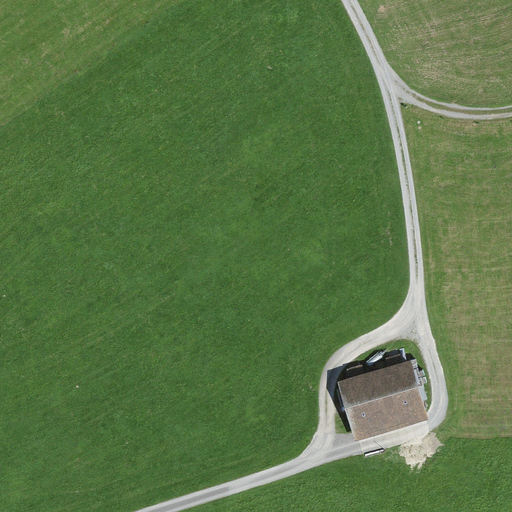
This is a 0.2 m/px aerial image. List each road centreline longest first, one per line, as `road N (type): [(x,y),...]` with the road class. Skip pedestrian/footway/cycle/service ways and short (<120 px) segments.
road 1 (track): [(348,0),(378,58),(396,120),(421,317),(441,404),(437,424),(160,511)]
road 2 (track): [(421,317),(337,363),(329,383),(329,456)]
